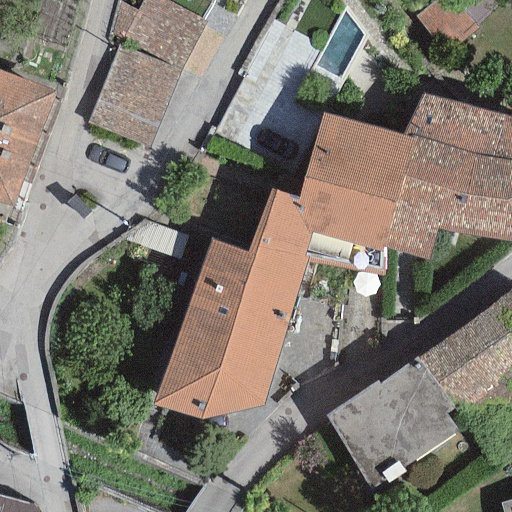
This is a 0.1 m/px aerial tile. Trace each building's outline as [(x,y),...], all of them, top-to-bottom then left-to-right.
[(207,23),(161,0),(142,0),(136,11),(119,1),(106,39),(119,46),(87,124),(147,150),(180,69),(207,23)] [(0,202),(12,207),(54,91),(0,71),(0,202)] [(511,120),(421,94),(400,135),(410,138),(411,135),(416,137),(475,155),(511,161),(511,120)] [(382,247),(416,137),(411,135),(410,138),(400,135),(322,114),(297,196),(272,187),(247,252),(303,272),(307,259),(381,276),(382,247)] [(511,161),(475,155),(416,137),(382,247),(427,260),(437,228),(511,242),(511,161)] [(262,406),(303,272),(247,252),(210,240),(153,405),(202,419),(262,406)] [(511,289),(418,357),(453,408),(511,366),(511,335),(510,333),(511,331),(511,289)] [(446,413),(453,408),(418,357),(379,384),(376,379),(322,416),(373,490),(458,432),(446,413)] [(35,511),(33,506),(0,496),(0,511),(35,511)] [(501,511),(511,511),(511,499),(499,504),(501,511)]
